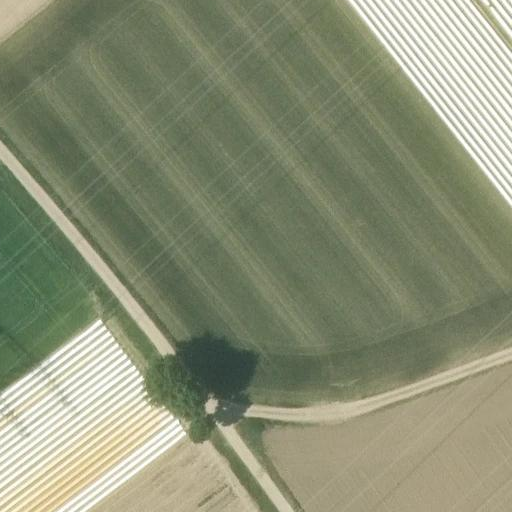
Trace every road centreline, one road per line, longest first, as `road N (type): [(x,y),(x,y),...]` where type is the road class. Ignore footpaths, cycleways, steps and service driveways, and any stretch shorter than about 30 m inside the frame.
road 1 (unclassified): [(282,511),(212,414),(0,162)]
road 2 (track): [(511,354),(357,409),(212,414)]
